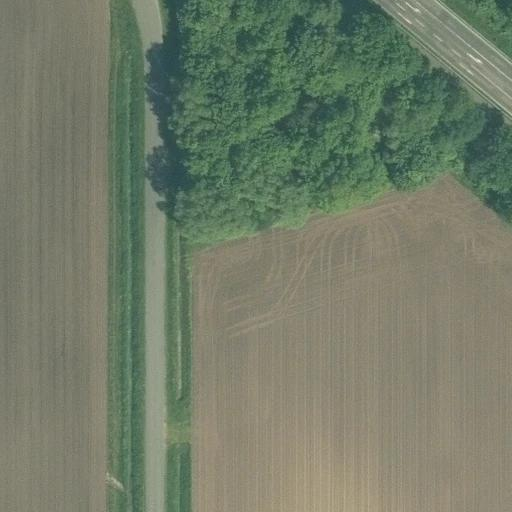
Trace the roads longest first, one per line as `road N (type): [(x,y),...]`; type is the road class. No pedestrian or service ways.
road 1 (residential): [(143,0),(151,41),(156,511)]
road 2 (tertiary): [(511,81),(409,0)]
